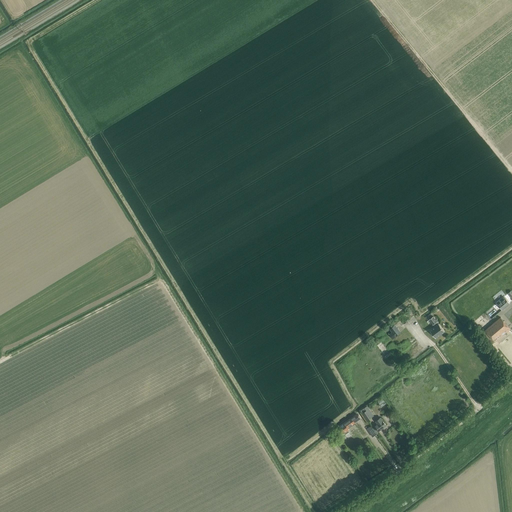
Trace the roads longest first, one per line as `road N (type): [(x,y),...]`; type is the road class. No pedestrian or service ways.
road 1 (track): [(511,171),(371,0)]
road 2 (unclassified): [(336,511),(511,381)]
